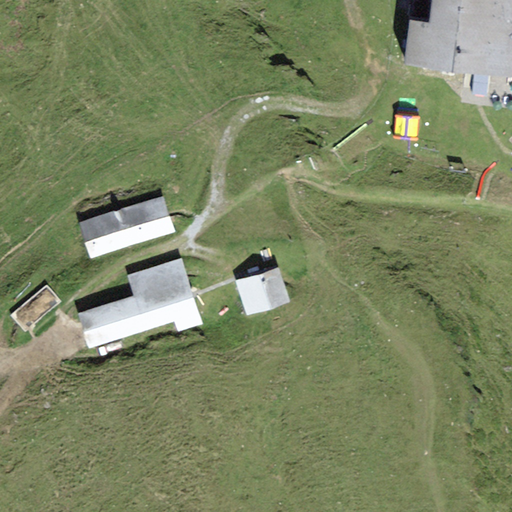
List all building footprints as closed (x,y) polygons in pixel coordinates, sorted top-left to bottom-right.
[(511,0),(416,0),(409,55),(469,63),(511,68),(511,0)] [(168,202),(86,225),(95,254),(176,231),(168,202)] [(136,297),(85,310),(96,350),(202,323),(186,261),(131,275),(136,297)] [(280,267),(238,280),(248,310),(290,296),(280,267)] [(46,287),(16,311),(28,327),(59,303),(46,287)]
